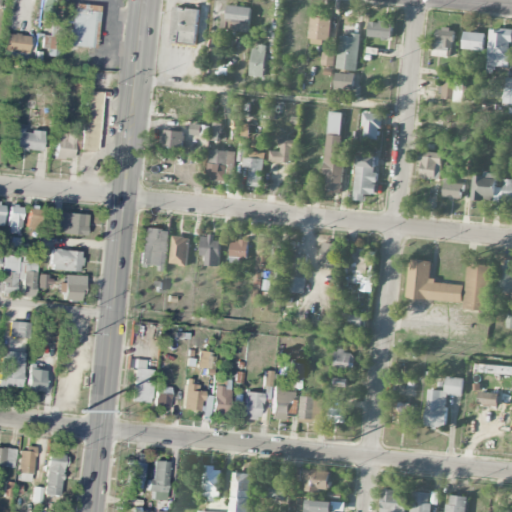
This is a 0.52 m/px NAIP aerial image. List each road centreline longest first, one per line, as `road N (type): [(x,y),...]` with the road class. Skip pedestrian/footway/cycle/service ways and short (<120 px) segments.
road 1 (residential): [(511,239),(0,185)]
road 2 (residential): [(511,474),(0,421)]
road 3 (residential): [(366,511),(419,0)]
road 4 (secondary): [(95,511),(146,0)]
